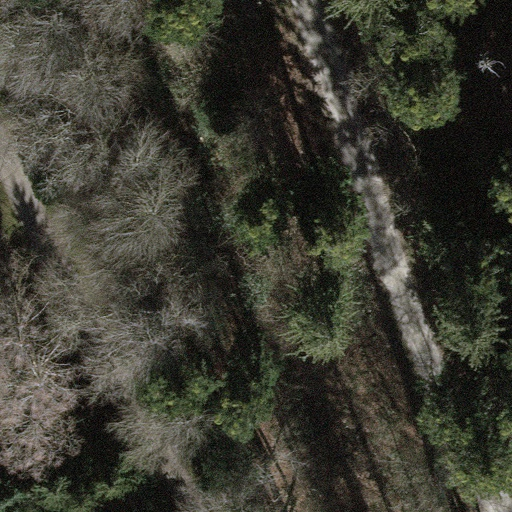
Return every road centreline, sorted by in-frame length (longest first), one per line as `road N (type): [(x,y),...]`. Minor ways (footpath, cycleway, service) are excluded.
road 1 (track): [(306,0),(456,458),(492,511)]
road 2 (residential): [(0,138),(111,371),(201,511)]
